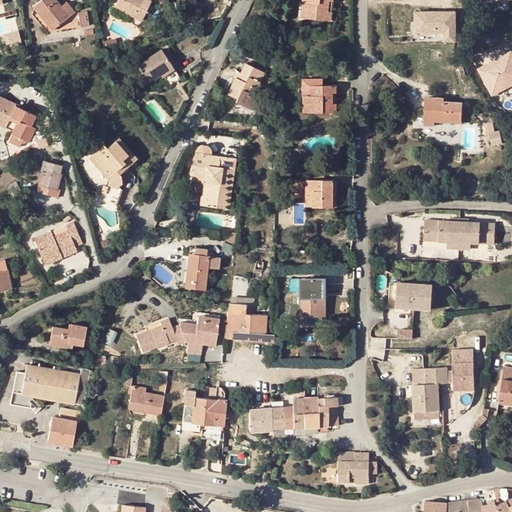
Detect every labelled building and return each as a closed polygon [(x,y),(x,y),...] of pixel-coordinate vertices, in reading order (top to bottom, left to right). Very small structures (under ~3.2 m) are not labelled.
[(53,29),(70,16),(61,6),(55,0),(41,0),(34,7),(53,29)] [(118,0),(115,7),(142,20),(152,2),(147,0),(118,0)] [(328,0),(332,0),(331,0),(302,0),(303,2),(309,3),(307,18),(330,20),(331,11),(327,11),(328,0)] [(67,2),(61,6),(70,16),(75,11),(67,2)] [(53,29),(34,7),(32,14),(49,33),(53,29)] [(86,11),(79,12),(81,26),(89,25),(86,11)] [(455,13),(414,13),(414,34),(443,34),(443,43),(455,44),(455,13)] [(20,31),(4,32),(5,44),(21,42),(20,31)] [(162,49),(139,64),(150,82),(161,75),(169,86),(181,78),(162,49)] [(511,50),(477,66),(491,96),(511,86),(511,50)] [(242,79),(236,77),(228,94),(237,98),(235,101),(242,105),(251,109),(256,99),(248,95),(250,90),(255,92),(260,81),(256,80),(261,70),(246,64),(241,73),(244,74),(242,79)] [(321,78),(303,78),(303,97),(309,97),(309,112),(332,112),(331,85),(322,85),(321,78)] [(424,125),(434,126),(435,121),(461,122),(462,103),(444,102),(444,98),(425,97),(424,125)] [(12,105),(0,98),(0,127),(5,130),(6,127),(13,131),(12,134),(23,139),(28,142),(34,129),(35,128),(31,126),(33,123),(36,115),(16,106),(14,109),(11,108),(12,105)] [(41,127),(33,123),(31,126),(35,128),(34,129),(39,131),(41,127)] [(23,139),(12,134),(9,141),(20,147),(23,139)] [(499,134),(490,138),(493,148),(503,143),(499,134)] [(104,144),(99,149),(103,154),(96,159),(112,177),(110,181),(104,200),(117,204),(122,190),(119,186),(123,183),(119,179),(122,176),(120,174),(117,171),(126,163),(129,167),(137,159),(119,138),(108,148),(104,144)] [(89,157),(110,181),(112,177),(96,159),(103,154),(99,149),(89,157)] [(228,208),(234,169),(219,167),(220,156),(196,153),(192,176),(204,178),(207,181),(206,196),(209,197),(208,206),(228,208)] [(235,158),(220,156),(219,167),(234,169),(235,158)] [(61,166),(44,161),(42,170),(44,171),(38,191),(58,197),(60,189),(57,188),(61,174),(59,173),(61,166)] [(120,174),(129,167),(126,163),(117,171),(120,174)] [(201,205),(208,206),(209,197),(206,196),(207,181),(204,178),(204,182),(201,205)] [(311,192),(311,207),(335,207),(335,198),(332,198),(332,188),(336,188),(335,180),(306,180),(306,191),(311,192)] [(16,182),(9,186),(16,198),(23,194),(16,182)] [(424,241),(439,242),(440,221),(425,221),(424,241)] [(451,242),(458,242),(460,222),(450,222),(449,222),(440,221),(439,242),(451,242)] [(468,243),(494,244),(496,224),(480,223),(472,223),(460,222),(458,242),(468,243)] [(51,261),(66,261),(66,253),(69,253),(70,239),(63,239),(63,233),(52,233),(51,261)] [(190,247),(189,253),(209,255),(211,255),(212,250),(190,247)] [(205,290),(209,255),(189,253),(188,267),(192,267),(191,271),(187,271),(185,287),(205,290)] [(6,260),(0,261),(0,292),(12,290),(6,260)] [(264,263),(256,261),(255,269),(262,271),(264,263)] [(323,279),(306,279),(306,290),(306,297),(302,297),(302,317),(324,317),(323,279)] [(434,285),(399,282),(397,308),(432,310),(434,285)] [(232,331),(264,334),(266,315),(250,313),(246,313),(247,303),(231,302),(228,302),(224,338),(232,339),(232,331)] [(147,330),(136,334),(143,351),(176,338),(178,343),(186,340),(189,340),(188,350),(203,352),(204,341),(217,342),(220,315),(206,314),(205,322),(180,320),(180,323),(172,326),(165,329),(162,324),(152,328),(153,331),(148,332),(147,330)] [(161,320),(162,324),(165,329),(172,326),(168,317),(161,320)] [(49,343),(61,345),(62,341),(73,343),(84,345),(87,327),(72,324),(71,329),(53,326),(49,343)] [(268,334),(264,334),(232,331),(232,339),(268,342),(268,334)] [(451,371),(446,371),(447,383),(451,383),(452,378),(470,379),(470,382),(475,382),(473,348),(450,350),(451,371)] [(80,374),(27,364),(25,373),(16,371),(10,400),(24,403),(24,406),(25,406),(31,407),(33,396),(75,403),(80,374)] [(446,367),(424,368),(425,385),(437,384),(447,383),(446,371),(446,367)] [(425,385),(424,368),(411,369),(413,386),(425,385)] [(511,368),(503,368),(498,402),(511,404),(511,368)] [(125,371),(123,384),(131,386),(134,373),(125,371)] [(168,375),(168,371),(159,371),(159,379),(167,379),(167,378),(168,375)] [(470,382),(451,383),(451,390),(469,390),(470,390),(470,389),(470,382)] [(413,386),(415,412),(425,411),(439,410),(437,384),(425,385),(413,386)] [(129,408),(138,410),(161,414),(164,396),(146,392),(147,388),(133,386),(129,408)] [(210,391),(210,399),(217,399),(221,400),(222,389),(211,388),(210,391)] [(196,390),(195,397),(206,398),(207,391),(196,390)] [(293,399),(305,398),(304,390),(292,391),(293,399)] [(304,427),(319,427),(318,407),(325,407),(325,397),(305,398),(304,427)] [(325,407),(326,407),(337,406),(336,397),(329,397),(325,397),(325,407)] [(304,427),(305,398),(293,399),(293,406),(294,427),(304,427)] [(215,425),(224,425),(226,408),(226,400),(221,400),(217,399),(215,425)] [(186,403),(184,419),(193,420),(194,404),(186,403)] [(293,406),(283,407),(284,428),(294,427),(293,406)] [(338,426),(337,406),(326,407),(327,426),(338,426)] [(272,408),(274,428),(284,428),(283,407),(272,408)] [(327,426),(326,407),(325,407),(318,407),(319,427),(327,426)] [(82,412),(61,408),(60,418),(53,417),(48,441),(72,445),(77,421),(80,421),(82,412)] [(274,430),(274,428),(272,408),(250,409),(250,432),(274,430)] [(440,418),(439,410),(425,411),(425,419),(440,418)] [(425,419),(425,411),(415,412),(415,420),(425,419)] [(183,427),(193,427),(193,423),(193,420),(184,419),(183,427)] [(361,460),(356,460),(339,460),(338,480),(356,481),(356,476),(369,476),(370,454),(356,453),(356,456),(361,457),(361,460)] [(497,499),(499,498),(502,498),(500,489),(494,490),(494,492),(496,498),(497,499)] [(481,495),(482,499),(485,511),(499,511),(498,510),(497,506),(495,502),(494,499),(496,498),(494,492),(481,495)] [(162,498),(162,511),(178,511),(177,497),(162,498)] [(511,511),(511,509),(511,506),(508,500),(501,503),(499,498),(497,499),(496,498),(494,499),(495,502),(497,506),(498,510),(499,511),(511,511)] [(485,511),(482,499),(469,500),(469,501),(470,511),(485,511)] [(425,501),(425,511),(447,511),(447,504),(425,501)] [(453,503),(447,504),(447,511),(470,511),(469,501),(453,503)]
